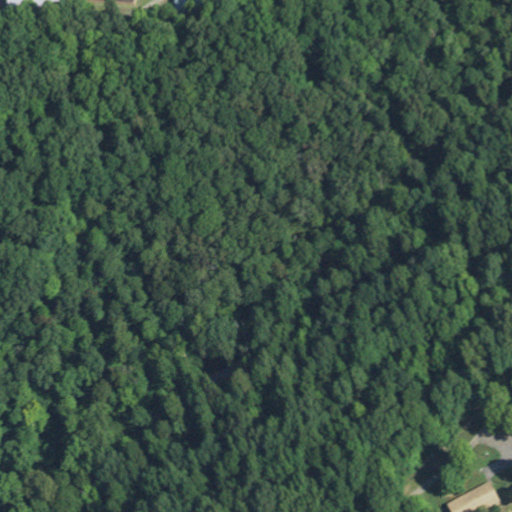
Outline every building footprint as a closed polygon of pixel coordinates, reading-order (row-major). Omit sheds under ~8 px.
[(12,0),(69,0),(68,20),(11,16),(12,0)] [(85,0),(86,5),(139,8),(139,0),(85,0)] [(178,0),(178,19),(189,19),(189,0),(178,0)] [(221,0),(193,0),(193,18),(221,18),(221,0)] [(511,511),(511,507),(504,489),(460,507),(461,511),(511,511)]
